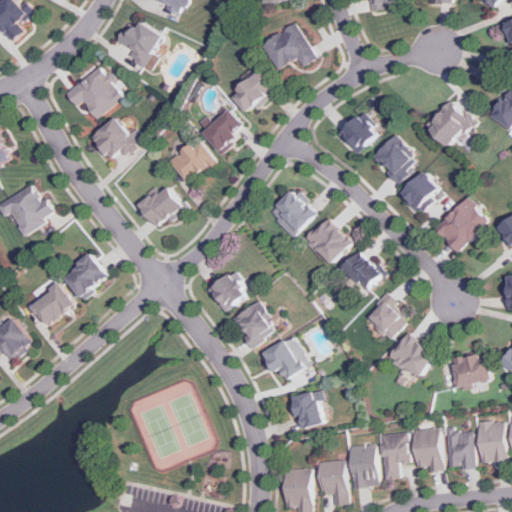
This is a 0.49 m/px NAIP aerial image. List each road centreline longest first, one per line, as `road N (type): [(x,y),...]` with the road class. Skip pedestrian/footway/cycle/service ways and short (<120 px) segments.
road 1 (residential): [(261,479),(260,511),(27,75),(65,51),(107,0)]
road 2 (residential): [(0,421),(219,240),(306,113),(365,73),(436,51)]
road 3 (residential): [(27,75),(119,227),(228,378),(253,434),(261,479)]
road 4 (residential): [(288,137),(398,230),(455,297)]
road 5 (residential): [(394,511),(416,501),(511,492)]
